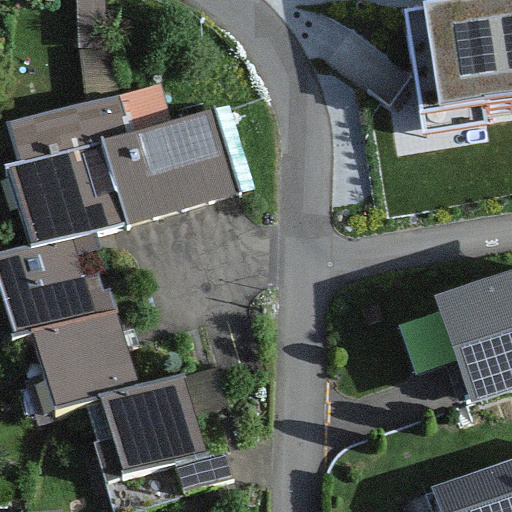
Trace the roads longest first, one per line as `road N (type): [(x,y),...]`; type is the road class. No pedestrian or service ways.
road 1 (residential): [(305,260),(303,104),(272,41),(229,0)]
road 2 (residential): [(300,511),(305,260)]
road 3 (residential): [(511,230),(305,260)]
